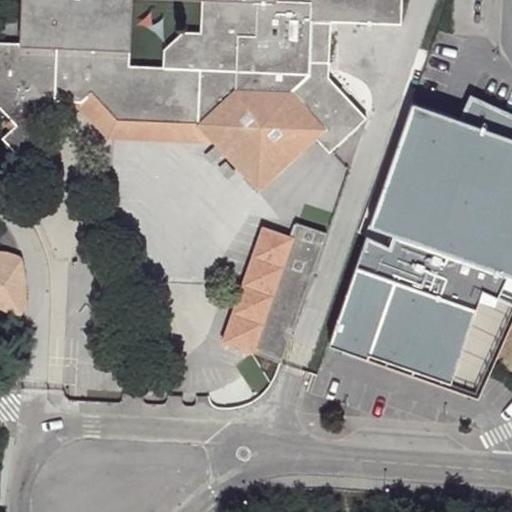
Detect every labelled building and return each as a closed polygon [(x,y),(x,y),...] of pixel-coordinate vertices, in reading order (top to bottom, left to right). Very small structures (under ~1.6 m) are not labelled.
[(22,0),(20,44),(0,43),(0,107),(1,108),(6,112),(17,125),(2,140),(19,157),(44,131),(47,107),(55,101),(75,103),(82,104),(92,95),(118,120),(199,125),(209,139),(214,144),(259,192),(318,139),(330,151),(366,120),(326,79),(330,20),(401,26),(402,0),(22,0)] [(82,104),(75,103),(109,140),(214,144),(209,139),(199,125),(118,120),(92,95),(82,104)] [(460,123),(414,108),(328,346),(479,398),(511,325),(511,115),(471,96),(460,123)] [(292,237),(256,352),(281,362),(326,235),(295,225),(292,237)] [(222,340),(256,352),(292,237),(263,226),(222,340)] [(26,283),(21,257),(16,255),(9,252),(0,252),(0,308),(3,310),(12,314),(22,317),(25,310),(26,283)]
